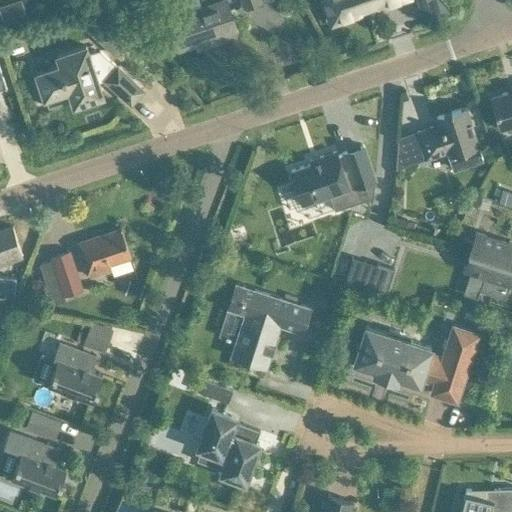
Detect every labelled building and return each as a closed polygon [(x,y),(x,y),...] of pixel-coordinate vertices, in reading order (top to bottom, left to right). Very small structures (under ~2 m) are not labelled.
[(21,0),(16,0),(0,5),(0,11),(3,20),(25,12),(21,0)] [(176,39),(179,48),(204,40),(206,45),(238,34),(226,0),(225,0),(169,19),(175,35),(173,36),(174,40),(176,39)] [(324,0),(333,22),(361,12),(360,9),(379,2),(380,6),(396,0),(324,0)] [(116,55),(129,41),(119,31),(106,45),(116,55)] [(61,65),(36,73),(45,98),(69,90),(74,105),(103,95),(97,79),(105,76),(106,79),(105,79),(131,103),(143,89),(118,66),(117,66),(99,50),(89,53),(86,46),(57,55),(61,65)] [(511,90),(491,96),(500,128),(504,127),(505,130),(509,132),(511,131),(511,90)] [(433,126),(417,131),(426,158),(448,151),(449,154),(454,168),(483,158),(478,145),(465,107),(437,116),(440,126),(434,128),(433,126)] [(320,160),(291,170),(302,204),(329,195),(343,190),(348,205),(372,197),(375,180),(364,145),(342,152),(343,153),(337,155),(336,151),(319,156),(320,160)] [(23,211),(0,215),(0,243),(28,238),(23,211)] [(131,257),(121,228),(79,242),(90,275),(113,268),(111,263),(131,257)] [(465,266),(464,269),(483,274),(479,290),(480,290),(505,299),(510,283),(511,284),(511,283),(511,256),(509,256),(511,244),(511,243),(476,233),(473,242),(468,258),(472,259),(470,268),(465,266)] [(52,257),(52,259),(57,273),(45,277),(54,304),(66,299),(65,294),(84,288),(71,250),(52,257)] [(377,262),(368,291),(385,297),(394,267),(377,262)] [(139,298),(144,284),(134,281),(130,294),(139,298)] [(271,327),(273,321),(302,330),(309,306),(235,283),(228,307),(252,315),(244,343),(236,340),(232,355),(266,365),(278,329),(271,327)] [(112,329),(93,322),(84,344),(103,352),(112,329)] [(374,371),(378,372),(397,379),(398,375),(419,382),(421,376),(435,381),(431,391),(456,399),(478,332),(453,324),(442,356),(429,352),(430,346),(409,339),(410,335),(389,328),(388,332),(366,325),(354,360),(375,367),(374,371)] [(97,355),(59,341),(53,358),(57,359),(48,384),(92,401),(102,375),(91,370),(97,355)] [(228,402),(233,389),(199,377),(194,389),(228,402)] [(245,482),(260,443),(256,441),(260,430),(235,420),(236,417),(212,407),(197,447),(201,448),(197,459),(222,469),(220,473),(245,482)] [(55,440),(61,422),(32,411),(25,429),(55,440)] [(10,430),(4,446),(17,451),(20,452),(11,477),(56,494),(66,468),(55,463),(60,448),(23,434),(10,430)] [(148,494),(151,485),(135,479),(133,478),(132,478),(129,487),(130,487),(132,488),(148,494)] [(511,511),(511,489),(495,489),(492,500),(466,493),(460,511),(511,511)] [(349,511),(353,501),(328,494),(322,511),(349,511)]
